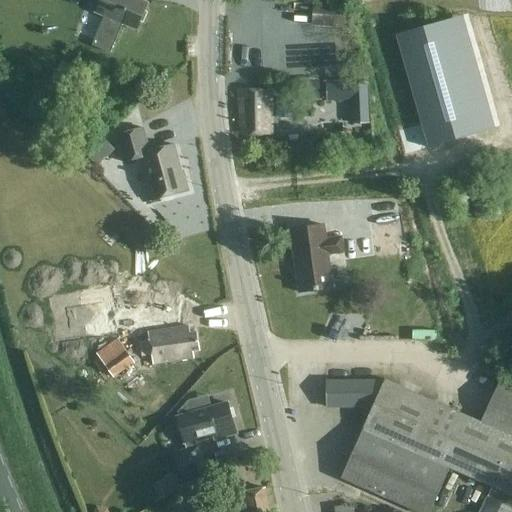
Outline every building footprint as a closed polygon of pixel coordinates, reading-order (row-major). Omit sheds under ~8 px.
[(105,16),(92,46),(111,53),(123,24),(136,29),(147,3),(139,0),(100,0),(96,12),(105,16)] [(347,3),(314,1),(313,24),(327,25),(327,32),(342,33),(342,26),(346,26),(347,3)] [(455,17),(401,32),(431,139),(485,124),(455,17)] [(291,99),(319,99),(319,80),(291,80),(291,99)] [(352,123),(369,122),(367,84),(351,85),(326,86),(327,100),(351,99),(352,123)] [(271,112),(272,112),(272,90),(239,91),(240,128),(246,128),(246,135),(271,134),(271,112)] [(293,102),(277,102),(277,118),(293,118),(293,102)] [(124,162),(140,158),(147,183),(151,182),(155,199),(189,190),(183,171),(181,172),(174,144),(150,151),(144,128),(117,135),(124,162)] [(328,255),(344,252),(341,236),(326,239),(324,225),(290,230),(299,292),(332,287),(328,255)] [(193,351),(199,350),(197,332),(190,333),(189,326),(148,332),(149,340),(140,341),(142,355),(151,354),(153,364),(194,358),(193,351)] [(113,377),(134,362),(118,339),(97,354),(113,377)] [(511,511),(511,379),(502,375),(480,423),(385,380),(384,380),(326,381),(327,407),(373,406),(341,477),(418,511),(429,511),(450,467),(492,486),(479,511),(511,511)] [(227,403),(177,417),(187,450),(175,453),(181,474),(206,467),(199,446),(198,446),(196,439),(214,434),(214,435),(219,438),(236,433),(227,403)] [(180,487),(171,474),(153,486),(161,499),(180,487)] [(269,511),(265,488),(243,492),(242,485),(227,488),(230,504),(218,506),(219,511),(269,511)] [(171,511),(205,511),(187,492),(168,509),(171,511)]
